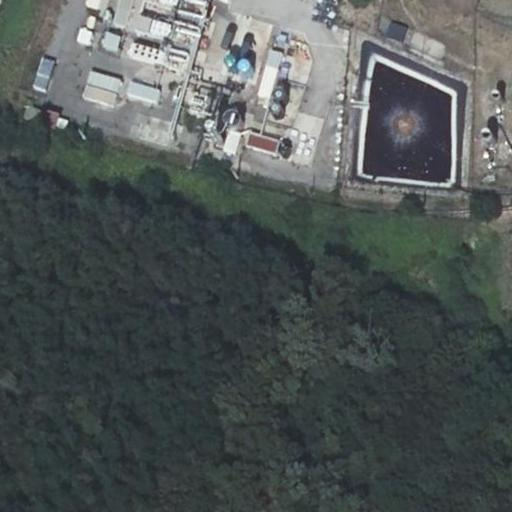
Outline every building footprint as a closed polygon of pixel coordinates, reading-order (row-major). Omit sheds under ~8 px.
[(217,83),(244,0),(88,0),(77,34),(217,83)] [(328,1),(325,0),(275,0),(247,89),(296,107),(328,1)] [(391,22),(387,37),(403,41),(407,27),(391,22)] [(52,97),(57,67),(45,65),(40,95),(52,97)] [(89,107),(122,109),(124,80),(90,78),(89,107)] [(133,88),(131,102),(162,108),(164,93),(133,88)] [(31,116),(28,128),(70,136),(73,124),(31,116)] [(256,138),(252,151),(281,159),(284,146),(256,138)]
